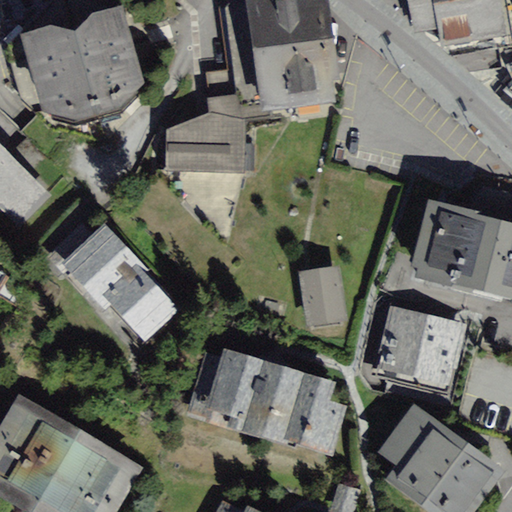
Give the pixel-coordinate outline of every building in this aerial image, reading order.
[(314,0),(302,0),(288,2),(287,0),(227,0),(228,7),(219,8),(227,73),(204,74),(204,101),(200,101),(201,116),(157,131),(157,175),(254,179),(255,123),(271,121),(270,114),(330,108),(314,0)] [(494,0),(400,0),(407,36),(431,32),(435,47),(501,33),(494,0)] [(511,78),(511,83),(496,94),(511,107),(511,2),(505,6),(511,21),(511,66),(505,69),(511,78)] [(111,7),(2,34),(19,103),(33,119),(71,131),(119,119),(136,103),(111,7)] [(45,197),(0,154),(0,223),(8,230),(45,197)] [(463,217),(412,202),(393,282),(511,305),(511,197),(476,189),(463,217)] [(96,226),(50,265),(113,336),(119,331),(132,348),(172,314),(136,279),(142,274),(96,226)] [(335,271),(290,275),(296,334),(341,330),(335,271)] [(383,309),(364,377),(442,396),(459,326),(383,309)] [(324,388),(197,350),(180,410),(190,413),(187,424),(324,461),(341,413),(317,406),(324,388)] [(0,410),(0,511),(110,511),(134,470),(9,396),(0,410)] [(473,511),(506,467),(413,401),(378,450),(393,461),(381,479),(427,511),(473,511)] [(341,487),(334,508),(347,511),(350,511),(357,492),(341,487)] [(237,511),(216,503),(211,511),(237,511)]
